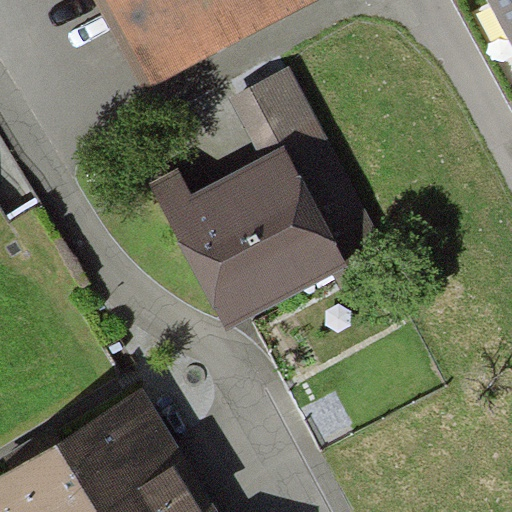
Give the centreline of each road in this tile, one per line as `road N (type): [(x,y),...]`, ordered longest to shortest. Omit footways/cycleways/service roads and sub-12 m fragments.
road 1 (residential): [(317,511),(247,385),(211,343),(151,312),(109,270),(0,95)]
road 2 (residential): [(511,165),(424,0)]
